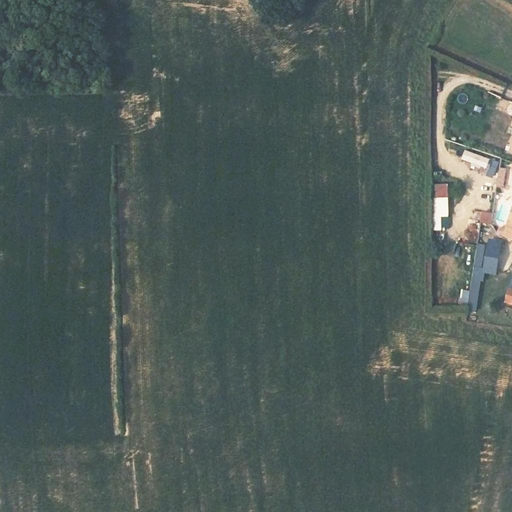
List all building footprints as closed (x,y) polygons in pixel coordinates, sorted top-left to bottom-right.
[(489,169),(487,175),(496,178),(500,160),(466,151),(462,166),(480,171),(481,167),(489,169)] [(504,188),(509,169),(501,167),(496,187),(504,188)] [(443,230),(442,217),(451,217),(449,183),(433,184),(435,231),(443,230)] [(511,198),(499,239),(511,243),(511,198)] [(490,216),(480,215),(478,226),(489,226),(490,216)] [(468,234),(476,235),(478,220),(470,219),(468,234)]
